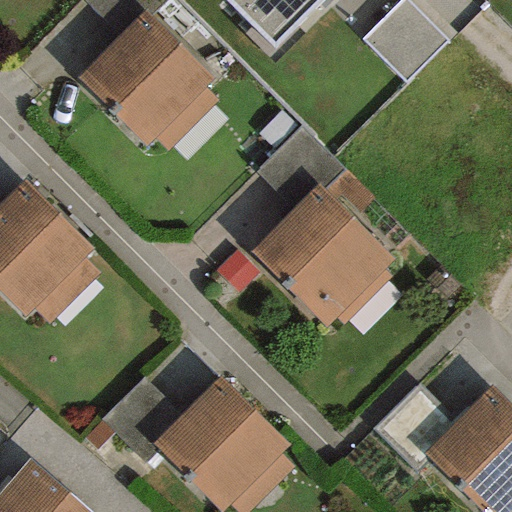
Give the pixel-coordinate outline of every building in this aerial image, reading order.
[(223,0),(274,50),(323,0),(223,0)] [(446,40),(405,0),(402,0),(362,40),(404,82),(446,40)] [(202,90),(132,24),(69,91),(140,156),(202,90)] [(82,260),(14,193),(0,207),(0,307),(18,325),(82,260)] [(384,270),(308,198),(243,265),(318,337),(384,270)] [(220,511),(279,455),(212,387),(145,453),(203,511),(220,511)] [(421,456),(454,424),(417,387),(373,429),(415,472),(426,461),(421,456)] [(426,461),(480,511),(511,511),(511,408),(490,387),(454,424),(421,456),(426,461)] [(57,511),(54,511),(17,478),(0,497),(0,511),(73,511),(64,504),(57,511)]
